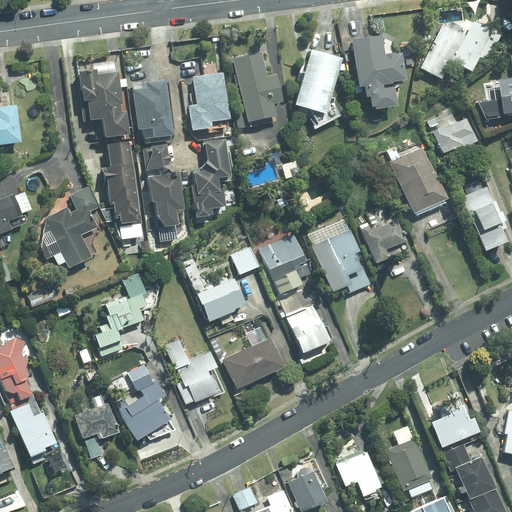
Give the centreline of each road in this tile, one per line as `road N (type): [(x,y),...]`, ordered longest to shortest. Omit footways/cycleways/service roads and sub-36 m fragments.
road 1 (residential): [(113,511),(511,301)]
road 2 (tertiary): [(0,30),(173,7)]
road 3 (unknown): [(64,21),(90,169)]
